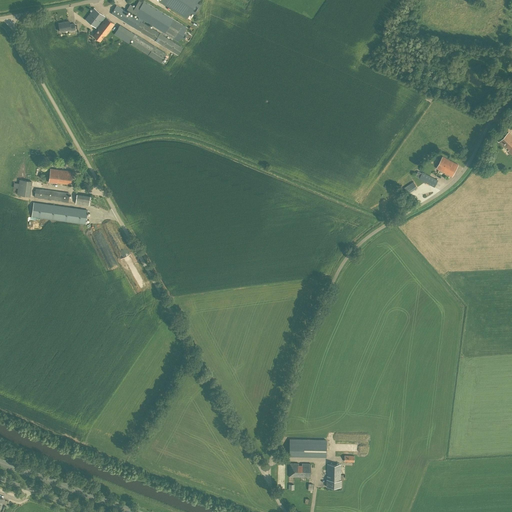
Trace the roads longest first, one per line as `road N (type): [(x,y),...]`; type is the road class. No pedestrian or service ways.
road 1 (unclassified): [(265,478),(7,16)]
road 2 (unclassified): [(265,478),(295,363),(326,287),(355,243),(457,173),(511,94)]
road 3 (primary): [(132,511),(0,462)]
